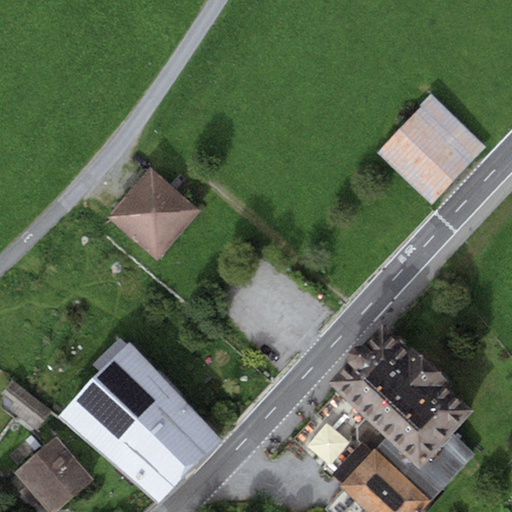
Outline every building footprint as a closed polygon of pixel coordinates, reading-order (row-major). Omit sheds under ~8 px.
[(432,98),(420,110),(467,155),(482,146),(432,98)] [(420,110),(381,150),(429,195),(467,155),(420,110)] [(158,257),(197,211),(151,172),(112,217),(158,257)] [(383,333),(334,385),(368,417),(419,465),(449,433),(468,413),(441,388),(445,384),(413,354),(409,358),(383,333)] [(79,403),(64,419),(159,500),(217,441),(163,384),(167,379),(160,372),(155,377),(120,341),(96,364),(106,374),(77,401),(79,403)] [(49,410),(14,383),(5,395),(16,403),(13,407),(37,426),(49,410)] [(344,487),(371,511),(417,511),(471,453),(449,433),(419,465),(368,417),(359,427),(359,439),(375,453),(373,456),(362,445),(336,475),(347,484),(344,487)] [(21,474),(53,511),(63,502),(90,479),(58,442),(21,474)]
